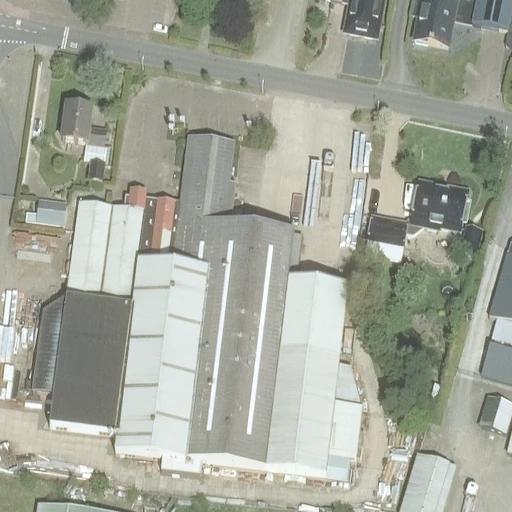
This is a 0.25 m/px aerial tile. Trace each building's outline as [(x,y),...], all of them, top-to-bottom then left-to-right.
[(217,0),(217,1),(229,4),(227,13),(245,16),(247,8),(252,9),(254,0),(217,0)] [(381,12),(383,2),(383,0),(317,0),(351,7),(346,36),(376,42),(381,12)] [(453,23),(473,26),(472,28),(511,35),(511,0),(477,0),(476,9),(456,6),(456,4),(433,0),(422,0),(414,44),(447,51),(453,23)] [(60,132),(59,139),(62,143),(62,144),(86,147),(104,150),(104,148),(106,136),(88,133),(91,112),(67,109),(64,130),(60,132)] [(346,485),(349,461),(356,462),(361,414),(333,410),(347,292),(288,284),(293,237),(230,230),(233,200),(227,199),(234,146),(188,141),(180,206),(126,200),(124,213),(80,207),(67,302),(42,314),(31,395),(54,398),(50,431),(117,440),(115,458),(162,463),(161,476),(199,481),(201,468),(265,476),(346,485)] [(105,167),(91,166),(88,184),(103,186),(105,167)] [(459,235),(467,196),(420,187),(413,223),(411,223),(407,225),(406,227),(372,221),(367,244),(402,251),(405,237),(411,239),(423,230),(438,233),(439,231),(459,235)] [(28,203),(25,225),(65,230),(68,206),(38,202),(38,204),(28,203)] [(481,234),(465,231),(463,240),(479,244),(481,234)] [(489,321),(497,323),(481,380),(511,388),(511,246),(511,247),(508,258),(507,258),(489,321)] [(420,405),(436,410),(442,391),(425,386),(420,405)] [(511,407),(486,399),(476,428),(505,438),(511,417),(511,407)] [(443,511),(456,470),(417,458),(400,511),(443,511)]
